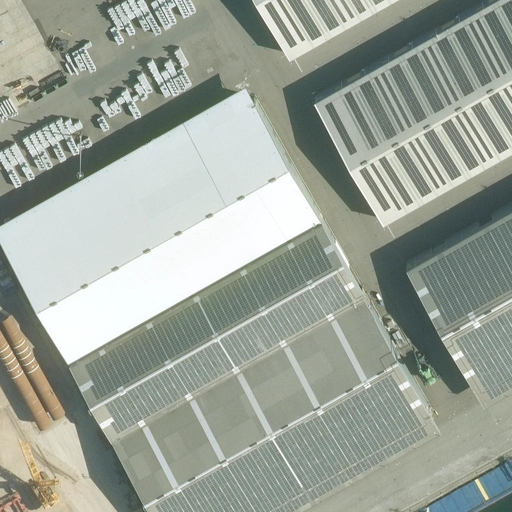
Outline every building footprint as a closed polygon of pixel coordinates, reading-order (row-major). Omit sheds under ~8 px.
[(258,0),(289,53),(383,0),(258,0)] [(382,219),(511,145),(511,0),(484,0),(313,97),(382,219)] [(155,511),(248,511),(431,409),(254,96),(1,238),(155,511)] [(474,385),(511,363),(511,202),(405,263),(474,385)] [(0,428),(0,511),(46,511),(39,498),(36,500),(0,428)]
